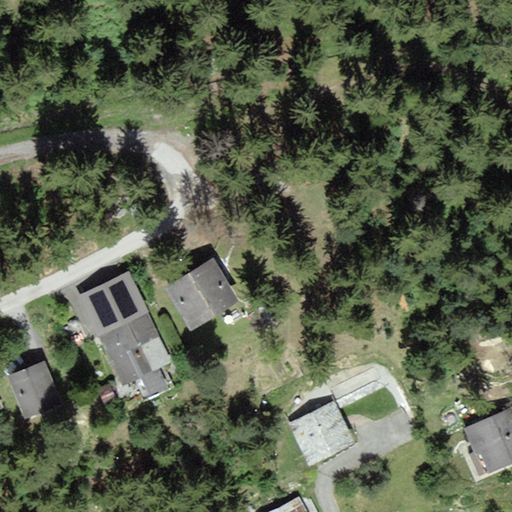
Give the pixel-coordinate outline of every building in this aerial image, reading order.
[(213,258),(164,287),(190,331),(239,301),(213,258)] [(130,272),(77,298),(122,387),(135,381),(143,398),(167,386),(158,368),(173,360),(130,272)] [(46,361),(9,376),(26,419),(63,404),(46,361)] [(110,384),(98,389),(104,404),(117,399),(110,384)] [(340,405),(291,427),(317,471),(361,448),(340,405)] [(511,461),(511,408),(466,429),(486,474),(511,461)] [(299,499),(276,511),(314,511),(313,508),(309,501),(299,499)]
